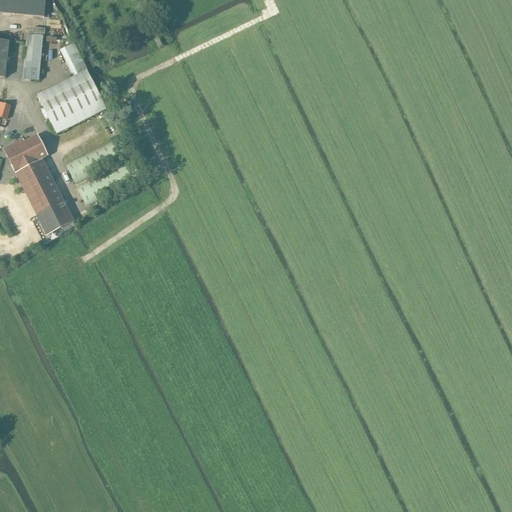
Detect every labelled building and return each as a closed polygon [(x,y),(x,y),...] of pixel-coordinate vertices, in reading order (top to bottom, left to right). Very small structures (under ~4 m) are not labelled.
[(0,0),(0,14),(43,18),(45,0),(0,0)] [(165,46),(161,38),(155,40),(159,49),(165,46)] [(9,42),(0,41),(0,78),(5,79),(9,42)] [(86,72),(37,96),(56,136),(106,111),(86,72)] [(3,104),(0,112),(0,118),(6,121),(11,107),(3,104)] [(41,160),(47,157),(37,136),(4,153),(15,173),(41,160)] [(120,137),(65,166),(75,185),(130,157),(120,137)] [(73,222),(41,160),(15,173),(47,236),(73,222)] [(132,161),(77,188),(87,207),(141,180),(132,161)]
